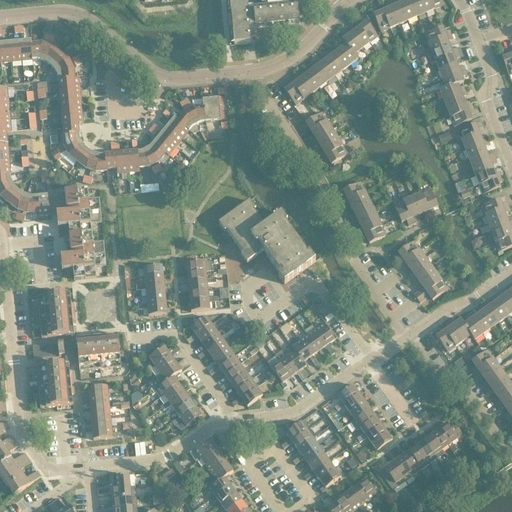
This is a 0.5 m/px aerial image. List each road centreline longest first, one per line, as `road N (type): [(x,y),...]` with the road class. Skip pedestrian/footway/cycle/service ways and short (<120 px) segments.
road 1 (residential): [(256,72),(167,80),(89,20),(55,13),(0,20)]
road 2 (residential): [(71,469),(48,469),(21,435),(13,338)]
road 3 (residential): [(506,453),(454,379),(436,377),(407,338)]
road 4 (residential): [(230,422),(158,460),(83,468)]
road 5 (residential): [(132,340),(175,336),(228,407),(230,422)]
road 6 (residential): [(511,168),(477,42)]
road 7 (residential): [(369,361),(313,282),(286,300)]
road 8 (residential): [(407,338),(511,271)]
